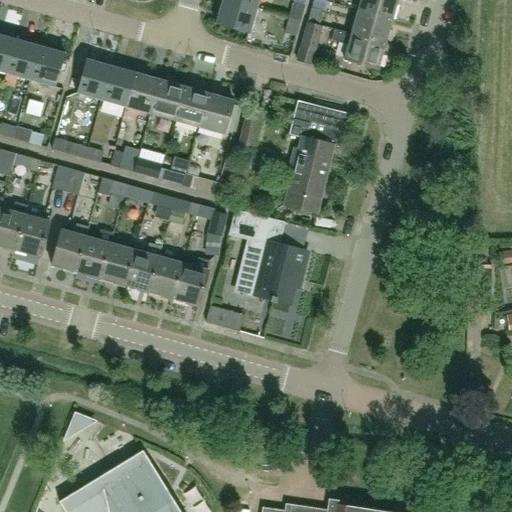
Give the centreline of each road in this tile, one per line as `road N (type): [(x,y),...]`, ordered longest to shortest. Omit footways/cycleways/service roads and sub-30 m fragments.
road 1 (tertiary): [(326,390),(0,300)]
road 2 (unclassified): [(326,390),(406,105)]
road 3 (unclassified): [(406,105),(179,42)]
road 4 (tertiary): [(511,441),(326,390)]
road 5 (unclassified): [(179,42),(31,0)]
